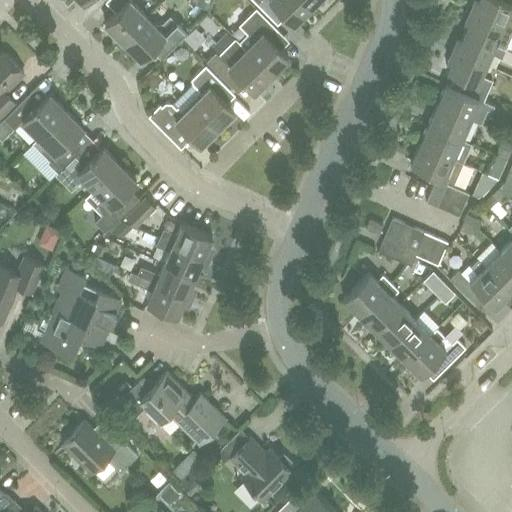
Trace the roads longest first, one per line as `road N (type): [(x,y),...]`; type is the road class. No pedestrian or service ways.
road 1 (residential): [(201,188),(142,138),(110,80),(26,0)]
road 2 (unclassified): [(300,233),(384,39),(390,0)]
road 3 (unclassified): [(401,465),(293,357),(280,331)]
road 4 (residential): [(201,188),(323,57)]
road 5 (residential): [(401,465),(511,353)]
road 6 (residential): [(280,331),(188,347),(141,324)]
road 7 (residential): [(90,511),(0,424)]
